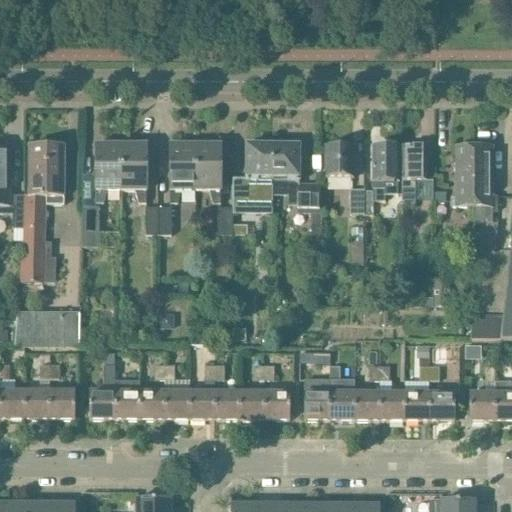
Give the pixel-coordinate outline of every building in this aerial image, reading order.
[(121,194),(121,147),(96,147),(96,206),(104,206),(107,194),(121,194)] [(135,194),(138,206),(146,206),(147,147),(121,147),(121,194),(135,194)] [(182,195),(196,195),(196,148),(170,148),(170,207),(178,206),(182,195)] [(221,148),(196,148),(196,195),(209,195),(213,206),(220,206),(221,148)] [(257,180),(273,180),(273,149),(246,148),(246,183),(247,183),(247,195),(233,194),(233,239),(247,239),(248,208),(256,209),(257,180)] [(0,149),(0,216),(12,217),(13,233),(20,233),(20,199),(10,199),(9,150),(0,149)] [(273,149),(273,180),(288,180),(288,209),(322,209),(322,196),(298,195),(300,149),(273,149)] [(25,246),(23,246),(22,283),(81,284),(82,241),(44,240),(45,201),(48,201),(49,209),(64,209),(64,151),(29,150),(29,199),(20,199),(20,233),(25,233),(25,246)] [(326,163),(326,181),(353,181),(352,150),(327,150),(327,163),(326,163)] [(373,194),(365,194),(365,219),(373,219),(373,205),(384,205),(384,198),(397,198),(398,150),(373,150),(373,194)] [(402,150),(402,207),(415,207),(415,184),(425,184),(425,150),(402,150)] [(456,210),(474,211),(475,151),(456,150),(456,197),(452,197),(452,204),(456,204),(456,210)] [(492,151),(475,151),(474,211),(474,226),(490,226),(491,215),(495,215),(495,197),(492,197),(492,151)] [(350,219),(365,219),(365,194),(350,194),(350,219)] [(220,238),(232,238),(232,210),(220,210),(220,238)] [(99,248),(101,212),(86,211),(84,248),(99,248)] [(147,237),(158,237),(158,211),(147,211),(147,237)] [(170,211),(158,211),(158,237),(170,237),(170,211)] [(504,317),(502,343),(511,342),(511,236),(511,237),(504,317)] [(351,269),(364,269),(363,248),(351,248),(351,269)] [(434,284),(434,312),(446,312),(446,284),(434,284)] [(419,301),(419,311),(433,311),(433,301),(419,301)] [(16,351),(79,350),(80,318),(19,315),(16,351)] [(215,333),(228,329),(224,315),(211,319),(215,333)] [(504,317),(473,316),(473,342),(502,343),(504,317)] [(162,331),(175,331),(175,318),(162,318),(162,331)] [(0,331),(0,343),(8,344),(8,331),(0,331)] [(231,345),(245,345),(245,332),(231,332),(231,345)] [(429,362),(429,350),(417,349),(417,361),(429,362)] [(481,352),(466,352),(466,364),(481,364),(481,352)] [(0,369),(0,383),(10,383),(10,369),(0,369)] [(50,384),(50,369),(41,369),(41,383),(50,384)] [(50,384),(60,383),(60,369),(50,369),(50,384)] [(106,369),(106,384),(106,395),(90,395),(90,424),(115,424),(115,395),(116,384),(116,370),(106,369)] [(165,384),(165,370),(157,370),(157,384),(165,384)] [(165,370),(165,384),(175,384),(175,370),(165,370)] [(215,395),(215,384),(215,370),(206,370),(206,395),(190,395),(190,424),(214,424),(215,395)] [(225,370),(215,370),(215,384),(225,384),(225,370)] [(256,384),(264,384),(264,370),(256,370),(256,384)] [(275,370),(264,370),(264,384),(275,384),(275,370)] [(330,371),(330,384),(340,384),(341,371),(330,371)] [(379,385),(379,371),(371,371),(371,384),(379,385)] [(379,371),(379,385),(390,384),(390,371),(379,371)] [(429,385),(429,371),(421,371),(421,384),(429,385)] [(429,371),(429,385),(440,385),(440,371),(429,371)] [(486,385),(494,385),(494,371),(486,371),(486,385)] [(25,395),(0,395),(0,423),(25,423),(25,395)] [(50,395),(25,395),(25,423),(50,423),(50,395)] [(76,423),(76,395),(50,395),(50,423),(76,423)] [(115,424),(140,424),(140,395),(115,395),(115,424)] [(165,395),(140,395),(140,424),(165,424),(165,395)] [(190,395),(165,395),(165,424),(190,424),(190,395)] [(215,395),(214,424),(239,424),(239,395),(215,395)] [(264,396),(239,395),(239,424),(264,424),(264,396)] [(275,396),(264,396),(264,424),(290,424),(290,396),(275,396)] [(304,424),(330,424),(330,396),(321,396),(304,396),(304,424)] [(355,425),(355,396),(330,396),(330,424),(355,425)] [(379,396),(355,396),(355,425),(379,425),(379,396)] [(404,396),(379,396),(379,425),(404,425),(404,396)] [(429,396),(404,396),(404,425),(429,425),(429,396)] [(455,397),(429,396),(429,425),(454,425),(455,397)] [(511,396),(494,397),(494,425),(511,425),(511,396)] [(494,425),(494,397),(469,397),(469,425),(494,425)] [(136,511),(170,511),(171,502),(137,502),(136,511)] [(475,511),(476,503),(441,503),(441,511),(475,511)]
